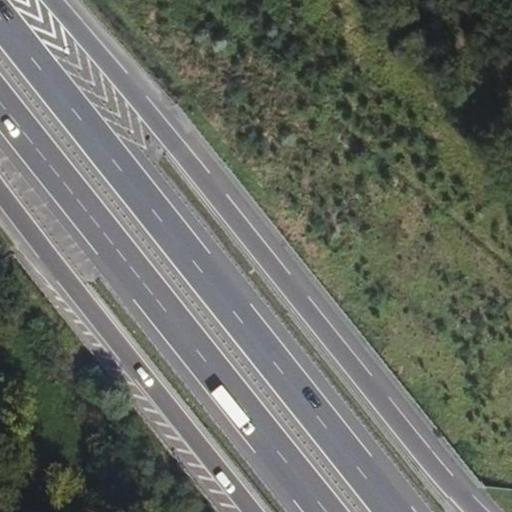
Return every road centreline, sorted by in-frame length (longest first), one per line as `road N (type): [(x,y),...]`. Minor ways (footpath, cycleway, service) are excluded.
road 1 (primary): [(473,511),(47,0)]
road 2 (trunk): [(393,511),(0,18)]
road 3 (trunk): [(0,105),(327,511)]
road 4 (primary): [(0,190),(251,511)]
